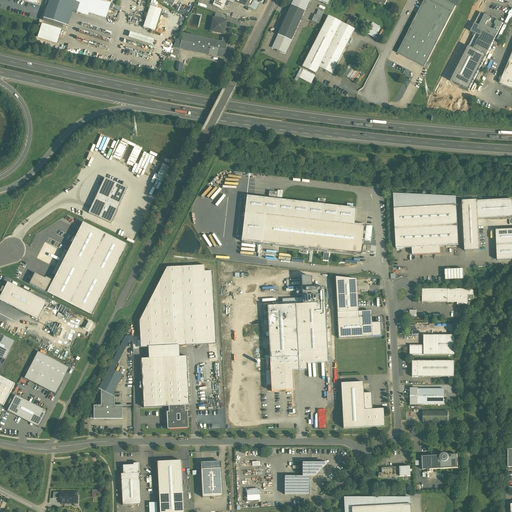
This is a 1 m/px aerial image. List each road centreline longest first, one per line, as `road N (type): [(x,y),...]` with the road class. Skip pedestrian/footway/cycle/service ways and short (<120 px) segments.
road 1 (motorway): [(511,136),(265,109),(0,58)]
road 2 (track): [(119,306),(128,305),(223,140),(511,169)]
road 3 (unclassified): [(0,442),(53,449),(348,444),(367,455)]
road 4 (track): [(53,449),(61,413),(198,148)]
road 5 (motorway): [(183,110),(511,149)]
road 6 (motorway): [(0,190),(34,171),(95,113),(183,110)]
road 7 (motorway): [(0,69),(183,110)]
road 8 (unclassified): [(198,148),(273,0)]
road 9 (unclassified): [(398,436),(393,311)]
road 10 (motorway): [(0,80),(23,102),(30,124),(23,157),(0,177)]
